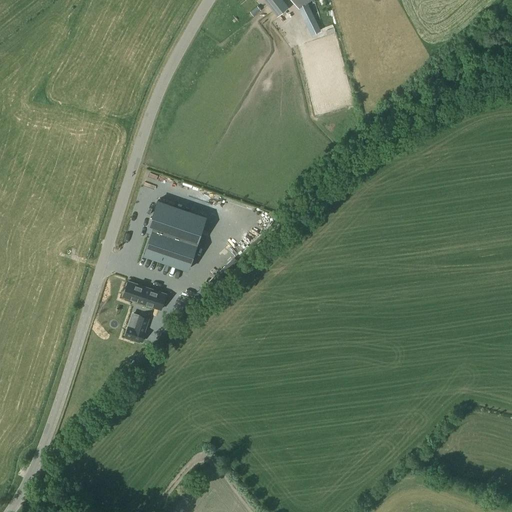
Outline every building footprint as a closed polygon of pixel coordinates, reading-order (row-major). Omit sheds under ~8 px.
[(289,10),(280,0),(264,0),(279,18),(289,10)] [(311,0),(291,0),(298,9),(307,3),(311,0)] [(311,35),(320,31),(307,3),(298,9),(311,35)] [(252,11),(255,15),(260,11),(257,7),(252,11)] [(170,219),(164,237),(189,246),(204,203),(175,192),(166,217),(170,219)] [(189,265),(197,272),(235,232),(226,225),(189,265)] [(166,294),(129,281),(123,297),(136,302),(161,310),(166,294)] [(149,321),(140,318),(134,335),(143,338),(149,321)] [(126,354),(135,347),(132,343),(123,350),(126,354)]
